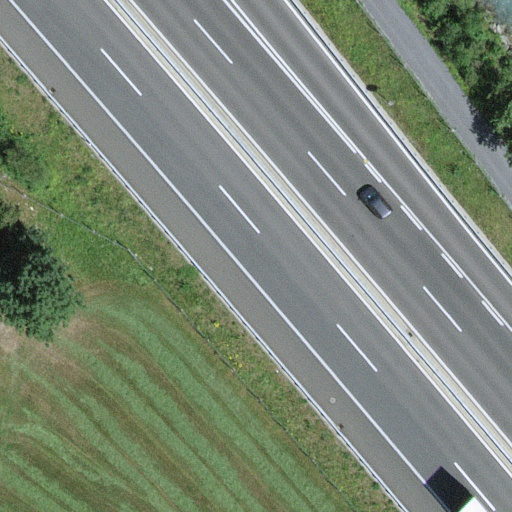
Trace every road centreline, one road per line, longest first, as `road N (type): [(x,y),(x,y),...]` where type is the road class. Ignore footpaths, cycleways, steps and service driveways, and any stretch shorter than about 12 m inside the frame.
road 1 (motorway): [(57,0),(489,511)]
road 2 (motorway): [(511,386),(177,0)]
road 3 (motorway): [(511,328),(494,286),(263,0)]
road 4 (track): [(387,0),(511,164)]
